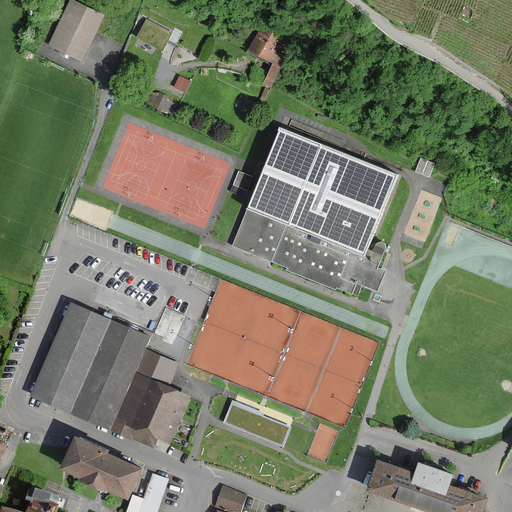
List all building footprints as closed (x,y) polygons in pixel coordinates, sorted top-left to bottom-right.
[(70,1),(49,49),(82,63),(103,15),(70,1)] [(171,32),(147,20),(138,37),(163,50),(171,32)] [(261,30),(250,50),(274,62),(263,82),(272,87),(274,84),(294,47),(261,30)] [(188,80),(178,75),(174,84),(184,89),(188,80)] [(176,100),(151,88),(145,100),(170,112),(176,100)] [(386,253),(370,247),(399,172),(283,126),(236,247),(352,293),(357,280),(379,289),(386,270),(380,268),(386,253)] [(416,169),(430,174),(434,160),(420,155),(416,169)] [(239,168),(234,181),(246,186),(251,173),(239,168)] [(113,319),(72,301),(32,395),(72,412),(113,319)] [(113,319),(72,412),(112,429),(116,418),(136,372),(147,348),(152,335),(113,319)] [(170,386),(180,362),(147,348),(136,372),(116,418),(112,429),(154,447),(158,436),(170,441),(191,395),(170,386)] [(234,400),(224,423),(227,424),(282,446),(284,446),(293,426),(264,415),(265,412),(234,400)] [(0,491),(3,485),(0,483),(0,459),(6,446),(9,441),(12,434),(5,431),(4,434),(0,431),(0,491)] [(66,467),(85,475),(83,479),(82,481),(106,491),(107,490),(128,499),(141,467),(108,453),(110,449),(79,436),(66,467)] [(418,471),(382,459),(373,486),(371,489),(437,511),(484,511),(490,496),(478,492),(453,483),(457,472),(422,460),(418,471)] [(155,473),(145,499),(139,511),(157,511),(171,479),(155,473)] [(241,511),(248,495),(224,485),(215,507),(230,511),(241,511)] [(133,498),(127,511),(139,511),(145,499),(134,495),(133,498)] [(55,511),(57,507),(46,503),(30,497),(25,511),(17,511),(0,506),(0,511),(55,511)]
